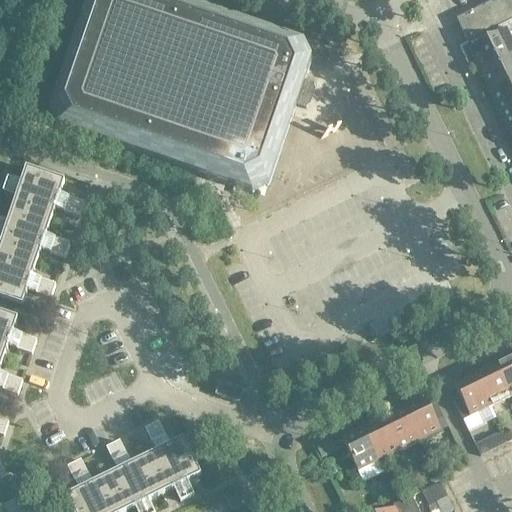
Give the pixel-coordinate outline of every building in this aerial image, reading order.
[(179,0),(86,0),(48,111),(56,127),(194,175),(252,194),(268,186),(295,107),(305,110),(306,108),(293,103),(300,83),(313,87),(313,85),(304,81),(312,59),(304,42),(179,0)] [(511,22),(511,0),(498,0),(456,21),(467,44),(511,22)] [(470,50),(481,72),(511,56),(511,43),(506,32),(470,50)] [(511,83),(511,56),(481,72),(492,94),(511,83)] [(511,110),(511,83),(492,94),(502,115),(511,110)] [(511,110),(502,115),(511,135),(511,110)] [(21,183),(7,179),(2,193),(16,198),(12,211),(50,224),(64,182),(26,169),(21,183)] [(68,199),(66,207),(81,212),(83,205),(68,199)] [(81,212),(66,207),(63,214),(78,219),(81,212)] [(50,224),(12,211),(7,224),(0,221),(0,237),(2,239),(0,244),(0,252),(36,265),(50,224)] [(54,240),(52,248),(67,253),(69,245),(54,240)] [(67,253),(52,248),(49,255),(64,260),(67,253)] [(36,265),(0,252),(0,299),(22,307),(36,265)] [(40,281),(38,288),(53,293),(55,286),(40,281)] [(53,293),(38,288),(35,296),(50,301),(53,293)] [(0,360),(3,361),(17,320),(0,313),(0,360)] [(21,337),(19,344),(34,349),(36,342),(21,337)] [(34,349),(19,344),(16,351),(31,356),(34,349)] [(511,397),(511,352),(507,355),(511,361),(496,368),(511,398),(511,397)] [(511,398),(496,368),(482,375),(479,369),(473,372),(490,408),(511,398)] [(490,408),(473,372),(466,375),(470,381),(455,388),(458,396),(469,418),(490,408)] [(7,378),(5,385),(20,390),(22,383),(7,378)] [(243,391),(219,383),(215,397),(238,405),(243,391)] [(20,390),(5,385),(2,392),(17,397),(20,390)] [(458,396),(453,400),(467,431),(474,427),(469,418),(458,396)] [(407,403),(401,407),(419,443),(440,433),(426,403),(411,410),(407,403)] [(419,443),(401,407),(395,409),(398,416),(384,423),(399,453),(419,443)] [(0,420),(0,428),(6,431),(8,424),(0,420)] [(399,453),(384,423),(370,430),(367,424),(361,427),(378,463),(399,453)] [(165,438),(158,424),(151,427),(158,441),(165,438)] [(158,441),(151,427),(145,431),(152,445),(158,441)] [(378,463),(361,427),(354,430),(358,436),(343,443),(357,473),(378,463)] [(496,434),(485,439),(491,450),(502,445),(496,434)] [(200,476),(183,440),(143,459),(161,496),(173,490),(180,503),(194,496),(187,483),(200,476)] [(126,457),(119,443),(113,446),(120,460),(126,457)] [(120,460),(113,446),(106,450),(113,464),(120,460)] [(161,496),(143,459),(104,478),(120,511),(127,511),(135,509),(136,511),(153,511),(148,502),(161,496)] [(88,476),(81,462),(74,465),(81,479),(88,476)] [(81,479),(74,465),(67,469),(74,483),(81,479)] [(120,511),(104,478),(65,498),(71,511),(120,511)] [(389,511),(419,511),(412,498),(392,508),(394,510),(389,511)] [(450,506),(447,499),(436,504),(440,511),(450,506)] [(12,511),(21,508),(17,501),(3,508),(5,511),(12,511)]
